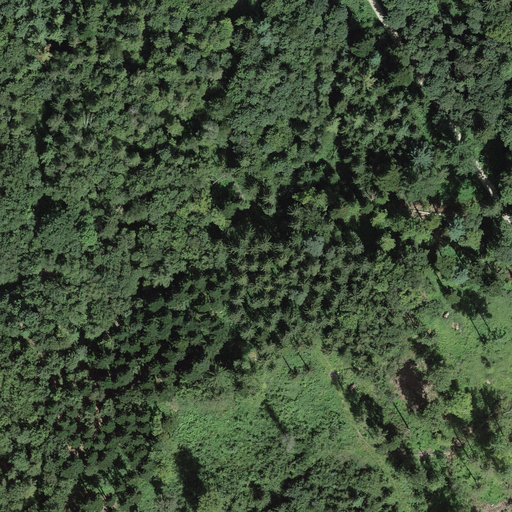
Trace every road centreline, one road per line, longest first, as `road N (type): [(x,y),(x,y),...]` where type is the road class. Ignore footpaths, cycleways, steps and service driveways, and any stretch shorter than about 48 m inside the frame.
road 1 (track): [(511,228),(374,0)]
road 2 (track): [(243,0),(235,63),(240,205)]
